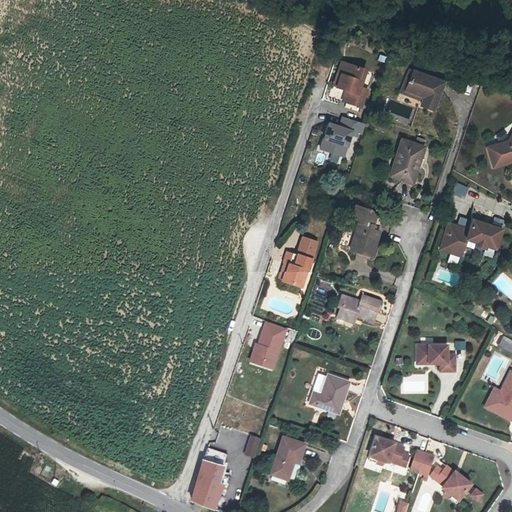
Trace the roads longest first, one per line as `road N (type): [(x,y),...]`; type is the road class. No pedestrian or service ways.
road 1 (residential): [(174,507),(313,107)]
road 2 (residential): [(365,408),(421,234),(407,225)]
road 3 (secondary): [(0,415),(71,461),(174,507)]
road 4 (residential): [(365,408),(511,460)]
road 5 (residential): [(303,511),(347,462),(365,408)]
